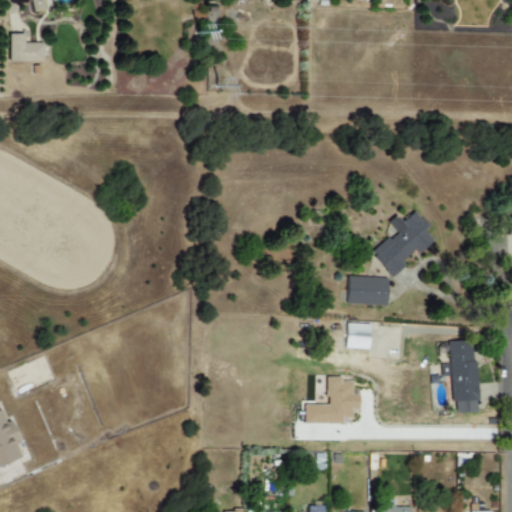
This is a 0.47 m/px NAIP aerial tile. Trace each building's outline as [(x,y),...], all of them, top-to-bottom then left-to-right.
[(28,0),(30,12),(42,10),(40,0),(28,0)] [(6,62),(40,62),(41,43),(21,43),(21,34),(6,34),(6,62)] [(390,277),(403,265),(400,262),(412,250),(417,254),(431,240),(422,230),(426,226),(412,210),(399,222),(393,215),(385,222),(393,231),(369,254),(390,277)] [(344,304),(384,305),(385,278),(345,276),(344,304)] [(366,348),(367,324),(343,323),(343,348),(366,348)] [(450,413),(475,412),(473,342),(446,343),(447,363),(438,364),(438,376),(449,376),(450,413)] [(300,423),(340,424),(340,418),(354,418),(354,394),(349,394),(350,379),(323,379),(323,405),(301,404),(300,423)] [(0,464),(18,458),(12,442),(16,440),(8,420),(2,422),(0,416),(0,464)] [(372,511),(408,511),(408,507),(391,507),(391,501),(372,501),(372,511)]
